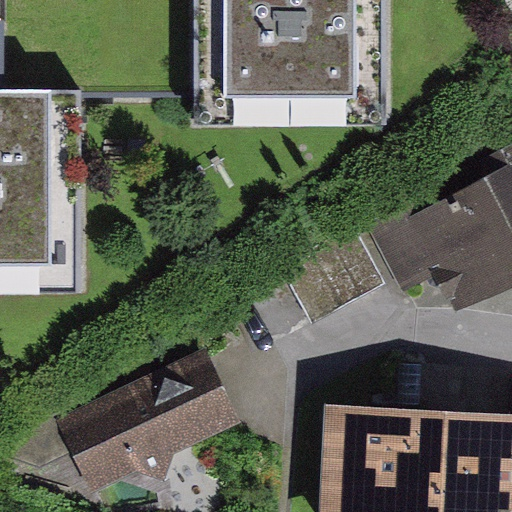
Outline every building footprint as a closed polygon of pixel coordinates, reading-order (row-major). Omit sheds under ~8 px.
[(211,0),(211,120),(397,121),(397,0),(211,0)] [(0,287),(87,286),(85,87),(0,87),(0,287)] [(511,293),(511,192),(444,226),(485,307),(511,293)] [(362,229),(289,269),(316,318),(389,278),(362,229)] [(222,354),(72,420),(102,487),(252,422),(222,354)] [(511,511),(511,420),(344,416),(341,511),(511,511)]
